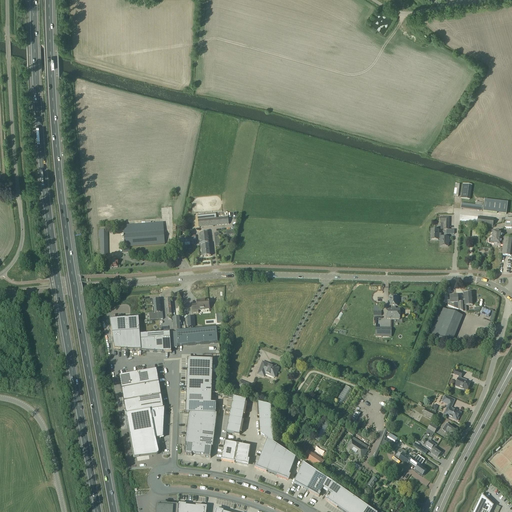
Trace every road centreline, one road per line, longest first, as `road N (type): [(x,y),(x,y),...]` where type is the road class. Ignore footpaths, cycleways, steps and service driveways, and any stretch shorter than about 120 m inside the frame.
road 1 (motorway): [(113,511),(60,192),(48,0)]
road 2 (motorway): [(33,0),(43,180),(97,511)]
road 3 (tertiary): [(0,295),(263,275),(471,279)]
road 4 (unclassified): [(312,511),(248,482),(172,469),(156,473),(158,489),(213,494),(269,511)]
road 5 (unclassified): [(0,275),(19,251),(22,228),(7,0)]
road 6 (track): [(39,281),(20,62),(8,62)]
road 7 (residential): [(426,509),(495,353)]
road 8 (unclassified): [(63,511),(40,419),(0,399)]
road 9 (secondary): [(438,511),(498,390)]
